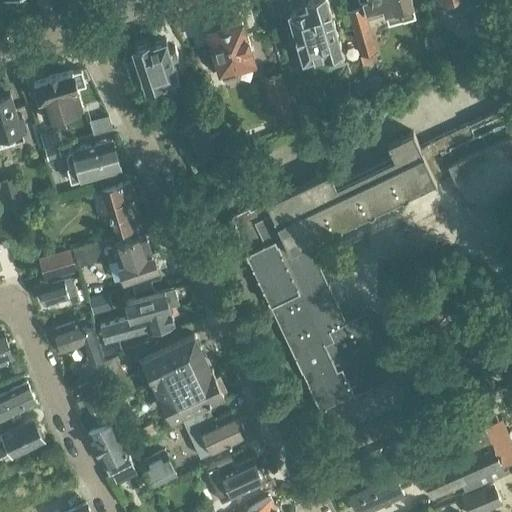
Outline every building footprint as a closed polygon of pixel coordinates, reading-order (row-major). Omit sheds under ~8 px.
[(286,0),(289,10),(303,57),(304,57),(306,65),(325,59),(327,67),(343,62),(339,47),(341,46),(327,0),(286,0)] [(390,23),(403,19),(415,16),(411,4),(412,4),(411,0),(360,0),(361,1),(364,0),(366,5),(350,10),(366,64),(378,60),(375,51),(378,50),(368,16),(386,11),(386,12),(390,23)] [(443,0),(446,7),(463,2),(470,23),(493,16),(487,0),(443,0)] [(238,73),(236,68),(255,62),(250,46),(251,45),(248,36),(247,36),(242,20),(208,30),(223,78),(238,73)] [(170,93),(182,89),(178,79),(179,78),(173,58),(179,57),(176,47),(170,49),(167,40),(154,44),(153,43),(133,50),(137,62),(127,64),(132,80),(142,77),(146,89),(166,82),(170,93)] [(45,119),(83,108),(77,89),(78,88),(77,87),(85,85),(81,70),(73,73),(72,71),(34,82),(45,119)] [(277,118),(292,113),(280,75),(265,80),(277,118)] [(0,136),(13,133),(16,143),(24,140),(21,131),(26,129),(22,116),(17,117),(10,93),(0,96),(0,136)] [(234,222),(231,223),(320,410),(355,394),(397,373),(367,310),(345,321),(308,242),(336,229),(336,230),(342,228),(341,227),(369,214),(369,215),(375,212),(375,211),(402,198),(403,199),(408,196),(408,195),(435,182),(435,183),(437,183),(436,181),(453,174),(468,207),(470,206),(469,205),(511,185),(511,103),(420,147),(413,132),(388,144),(394,159),(337,186),(330,172),(266,201),(267,202),(251,209),(249,207),(231,216),(234,222)] [(191,112),(197,122),(175,132),(190,163),(215,151),(214,149),(225,144),(220,132),(209,138),(202,124),(214,118),(207,104),(191,112)] [(45,148),(74,139),(70,127),(55,131),(54,129),(40,133),(45,148)] [(82,179),(120,168),(112,138),(74,149),(74,150),(70,151),(66,157),(69,167),(67,168),(71,182),(82,179)] [(48,160),(60,156),(58,147),(45,150),(48,160)] [(18,176),(7,179),(0,181),(0,199),(3,210),(26,203),(18,176)] [(100,205),(106,203),(115,233),(144,224),(131,182),(102,191),(102,192),(97,194),(100,205)] [(104,249),(109,263),(116,282),(157,267),(166,264),(161,250),(152,253),(145,234),(113,245),(113,246),(104,249)] [(72,247),(78,264),(100,257),(95,240),(72,247)] [(72,248),(40,258),(47,281),(79,271),(72,248)] [(80,277),(73,280),(72,278),(40,288),(46,306),(69,299),(71,304),(81,301),(79,297),(86,294),(80,277)] [(106,343),(174,323),(170,306),(179,304),(175,289),(166,291),(165,291),(127,302),(132,317),(101,326),(106,343)] [(88,357),(102,352),(93,327),(89,328),(85,318),(55,329),(63,352),(83,345),(88,357)] [(0,347),(8,344),(3,329),(0,330),(0,347)] [(155,382),(161,396),(213,370),(213,369),(212,370),(195,334),(144,359),(155,382)] [(105,356),(123,351),(120,339),(102,344),(105,356)] [(0,347),(0,363),(13,359),(8,344),(0,347)] [(107,391),(130,380),(118,356),(96,367),(107,391)] [(82,366),(90,383),(79,388),(84,398),(104,388),(92,362),(82,366)] [(217,377),(213,370),(161,396),(167,407),(173,420),(184,414),(225,394),(223,390),(227,389),(220,376),(217,377)] [(28,383),(0,396),(0,421),(8,417),(9,418),(37,404),(28,383)] [(89,433),(105,466),(106,466),(110,475),(133,463),(117,429),(122,426),(104,389),(84,398),(98,428),(89,433)] [(213,452),(244,437),(232,411),(215,419),(209,408),(184,420),(201,457),(213,451),(213,452)] [(443,417),(427,424),(434,439),(449,432),(443,417)] [(0,439),(0,458),(12,453),(14,456),(18,454),(22,455),(24,451),(44,441),(43,439),(45,436),(42,430),(38,429),(33,419),(3,434),(4,437),(0,439)] [(511,438),(504,419),(486,426),(503,467),(511,463),(511,438)] [(465,492),(508,473),(507,469),(503,471),(484,426),(459,436),(467,453),(423,473),(433,497),(462,485),(465,492)] [(232,457),(207,469),(222,502),(233,496),(264,482),(251,453),(234,461),(232,457)] [(6,482),(19,510),(66,486),(64,482),(67,480),(61,468),(58,470),(53,459),(6,482)] [(392,466),(372,475),(369,466),(344,477),(354,498),(407,474),(402,462),(392,467),(392,466)] [(153,488),(177,476),(171,464),(147,475),(153,488)] [(407,474),(354,498),(360,511),(366,511),(405,495),(401,486),(411,482),(407,474)] [(469,511),(481,511),(502,503),(493,484),(463,497),(469,511)] [(278,511),(270,498),(244,511),(278,511)]
